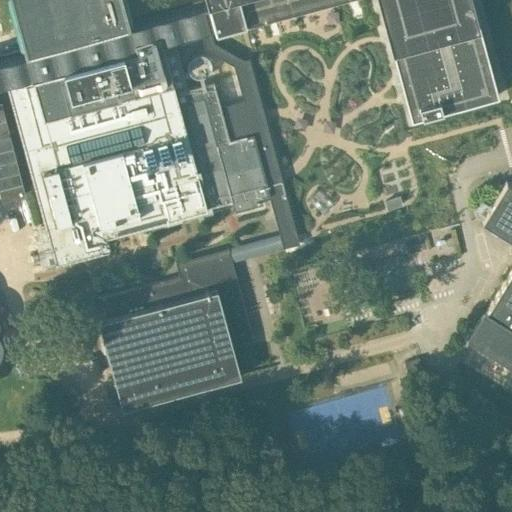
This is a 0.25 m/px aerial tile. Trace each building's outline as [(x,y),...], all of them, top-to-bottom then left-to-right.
[(11,0),(24,47),(0,53),(0,81),(4,81),(11,107),(53,263),(108,249),(104,234),(229,200),(232,212),(265,203),(271,201),(280,233),(284,247),(299,242),(271,137),(249,56),(244,58),(214,41),(210,25),(199,28),(193,4),(129,21),(123,0),(11,0)] [(205,0),(193,4),(199,28),(210,25),(214,24),(215,26),(309,0),(205,0)] [(378,0),(411,118),(498,94),(472,0),(378,0)] [(484,311),(470,334),(480,340),(511,360),(511,183),(506,179),(505,180),(486,212),(481,219),(511,238),(511,267),(485,311),(484,311)] [(398,194),(385,198),(387,207),(401,203),(398,194)] [(179,275),(98,297),(104,318),(98,319),(112,369),(122,406),(240,374),(232,343),(253,338),(232,261),(284,247),(280,233),(228,247),(175,261),(179,275)] [(414,360),(405,362),(409,377),(418,374),(423,373),(419,358),(414,360)]
